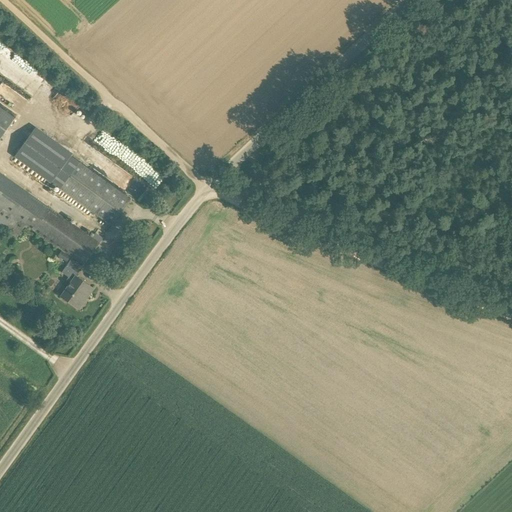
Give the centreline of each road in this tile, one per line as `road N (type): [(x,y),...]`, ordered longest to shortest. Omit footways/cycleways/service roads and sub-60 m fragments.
road 1 (unclassified): [(0,467),(208,187),(412,0)]
road 2 (track): [(511,316),(208,187)]
road 3 (track): [(0,0),(208,187)]
